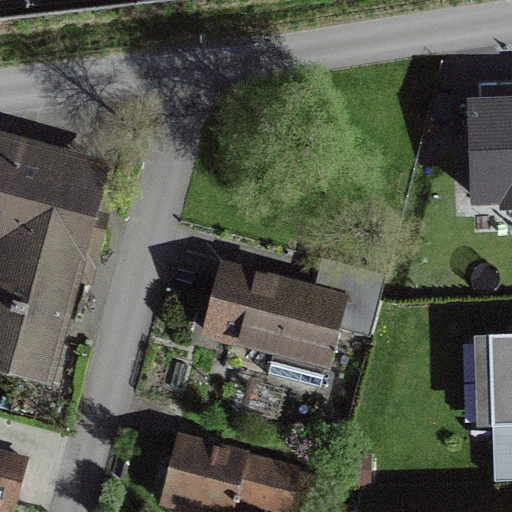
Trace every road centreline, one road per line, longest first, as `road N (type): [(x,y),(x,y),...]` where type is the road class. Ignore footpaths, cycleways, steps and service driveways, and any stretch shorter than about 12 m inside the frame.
road 1 (residential): [(198,65),(78,511)]
road 2 (residential): [(198,65),(511,20)]
road 3 (residential): [(0,89),(198,65)]
